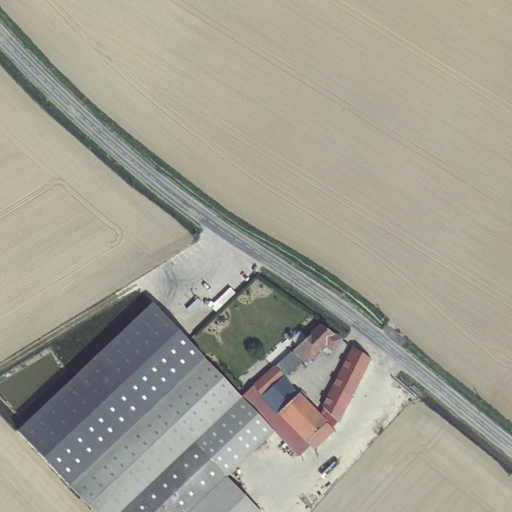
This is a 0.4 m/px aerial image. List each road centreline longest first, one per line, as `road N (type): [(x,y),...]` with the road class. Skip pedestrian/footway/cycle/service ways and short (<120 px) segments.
road 1 (tertiary): [(511,448),(341,310),(166,189),(0,34)]
road 2 (track): [(220,229),(0,367)]
